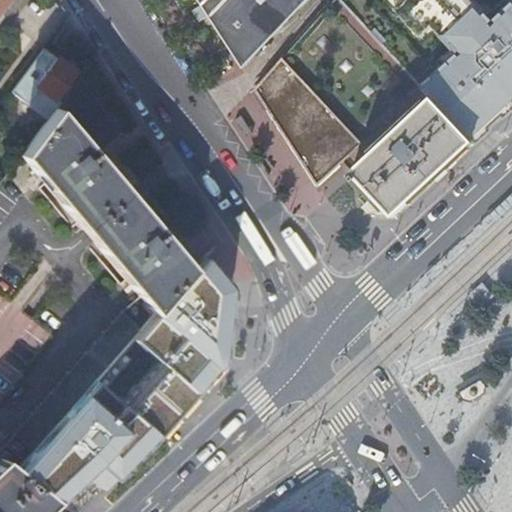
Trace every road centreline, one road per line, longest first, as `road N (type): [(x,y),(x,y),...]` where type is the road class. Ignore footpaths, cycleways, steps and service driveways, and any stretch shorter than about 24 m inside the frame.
road 1 (primary): [(511,164),(343,322)]
road 2 (primary): [(308,357),(144,511)]
road 3 (secondary): [(222,162),(283,318),(308,357)]
road 4 (secondary): [(102,0),(222,162)]
road 5 (secondary): [(343,322),(222,162)]
road 6 (secondary): [(445,476),(343,322)]
road 7 (residential): [(259,511),(361,437)]
